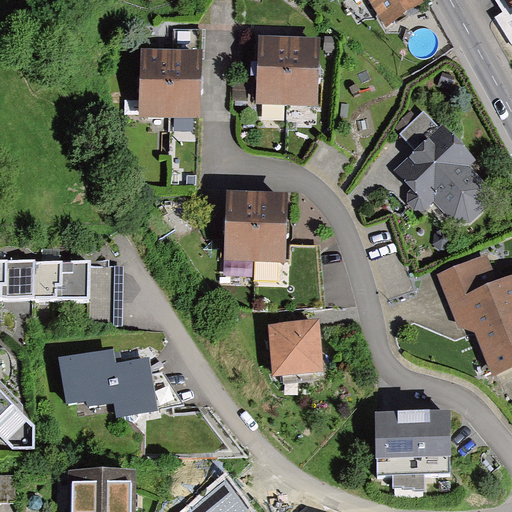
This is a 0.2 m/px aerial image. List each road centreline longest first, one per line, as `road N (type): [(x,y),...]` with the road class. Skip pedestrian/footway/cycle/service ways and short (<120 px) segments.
road 1 (residential): [(219,31),(221,155),(233,167),(299,178),(321,194),(346,233),(390,371),(471,406),(511,455)]
road 2 (residential): [(127,257),(205,384),(262,453),(299,482),(373,511)]
road 3 (tertiary): [(450,0),(511,111)]
